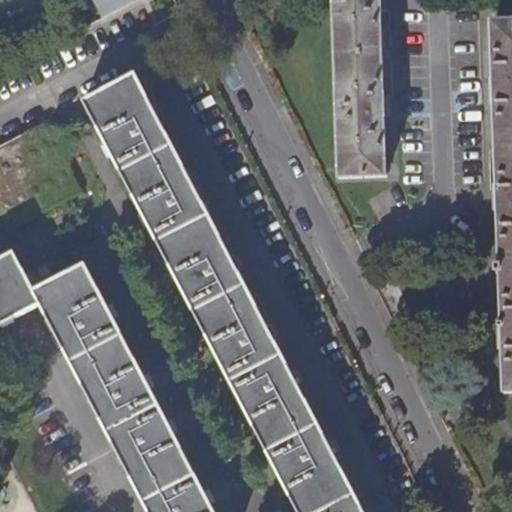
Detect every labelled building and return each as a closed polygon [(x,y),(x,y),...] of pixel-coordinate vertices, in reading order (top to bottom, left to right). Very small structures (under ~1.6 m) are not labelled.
[(93,0),(103,19),(140,0),(93,0)] [(388,117),(387,96),(383,96),(380,12),(384,12),(383,0),(334,0),(340,179),(386,178),(384,117),(388,117)] [(511,392),(511,23),(493,24),(495,83),(491,84),(491,106),(496,106),(499,190),(495,190),(496,211),(499,211),(502,265),(496,266),(497,273),(502,274),(504,325),(501,325),(501,329),(500,329),(501,349),(505,349),(507,393),(511,392)] [(363,511),(137,77),(86,102),(299,511),(363,511)] [(46,124),(0,147),(0,225),(4,233),(82,193),(46,124)] [(94,230),(96,223),(81,220),(78,235),(86,236),(88,229),(94,230)] [(15,254),(0,262),(0,325),(41,304),(148,511),(212,511),(85,266),(35,293),(15,254)] [(261,499),(253,496),(248,511),(252,511),(263,511),(265,508),(258,506),(261,499)]
